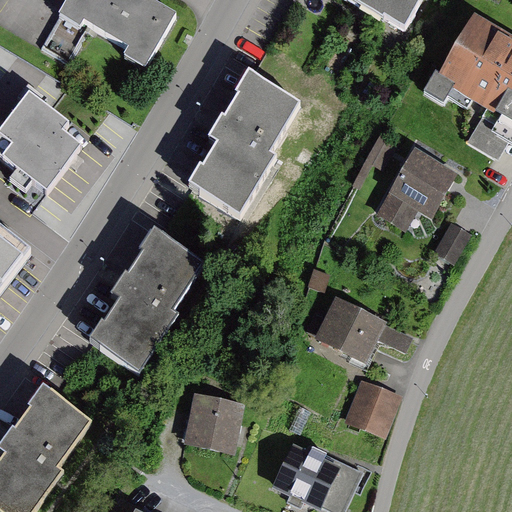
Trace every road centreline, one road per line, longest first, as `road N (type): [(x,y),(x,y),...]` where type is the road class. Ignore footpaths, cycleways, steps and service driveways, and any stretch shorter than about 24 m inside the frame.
road 1 (residential): [(0,381),(232,0)]
road 2 (residential): [(511,205),(425,371),(381,511)]
